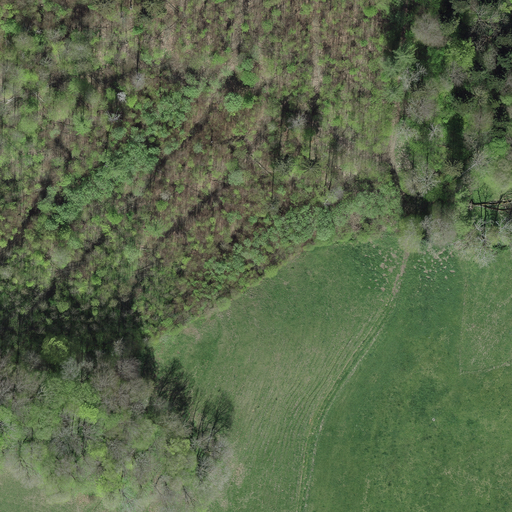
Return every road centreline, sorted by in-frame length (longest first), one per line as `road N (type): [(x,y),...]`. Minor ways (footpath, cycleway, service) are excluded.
road 1 (track): [(303,511),(313,435),(332,386),(389,315),(405,265),(394,161),(404,0)]
road 2 (track): [(394,161),(364,156),(251,88),(180,70),(127,68),(46,91),(0,120)]
